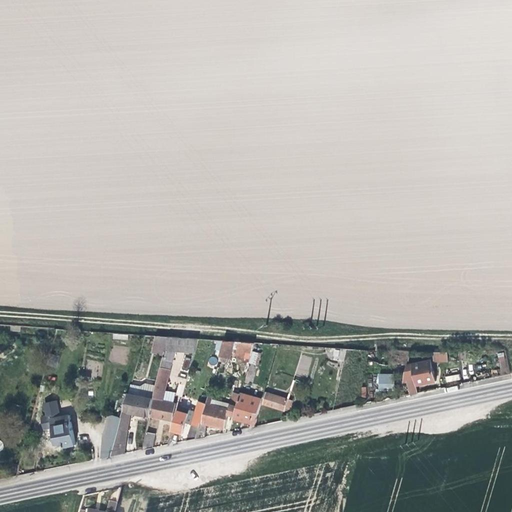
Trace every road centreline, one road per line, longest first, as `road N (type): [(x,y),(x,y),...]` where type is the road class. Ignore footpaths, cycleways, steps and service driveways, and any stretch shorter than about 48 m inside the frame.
road 1 (primary): [(0,493),(511,388)]
road 2 (track): [(0,314),(328,339),(511,340)]
